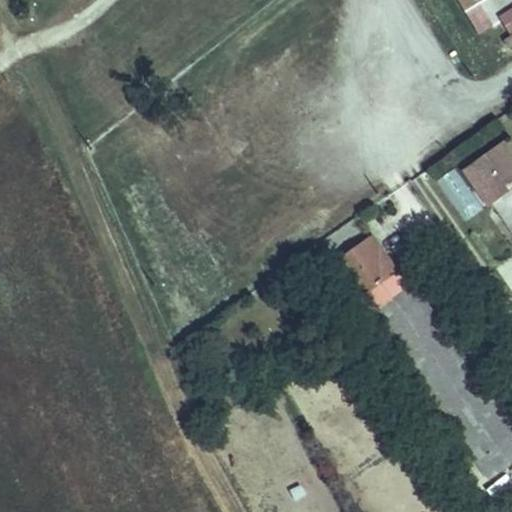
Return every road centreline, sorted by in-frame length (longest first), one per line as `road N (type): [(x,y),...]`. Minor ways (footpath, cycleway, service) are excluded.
road 1 (track): [(238,511),(155,352),(71,142),(47,34)]
road 2 (unknown): [(511,225),(448,143),(441,77)]
